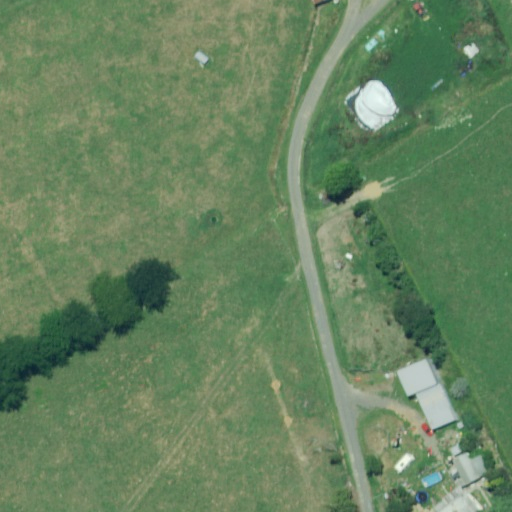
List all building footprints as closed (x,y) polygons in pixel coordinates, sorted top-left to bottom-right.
[(404,101),(391,79),(354,103),(367,124),(404,101)] [(446,388),(436,361),(406,372),(416,399),(423,396),(436,430),(458,422),(446,388)] [(467,451),(462,441),(451,447),(457,456),(467,451)] [(474,461),(470,454),(457,462),(470,485),(493,472),(483,455),(474,461)] [(482,511),(484,511),(467,487),(439,506),(443,511),(482,511)]
